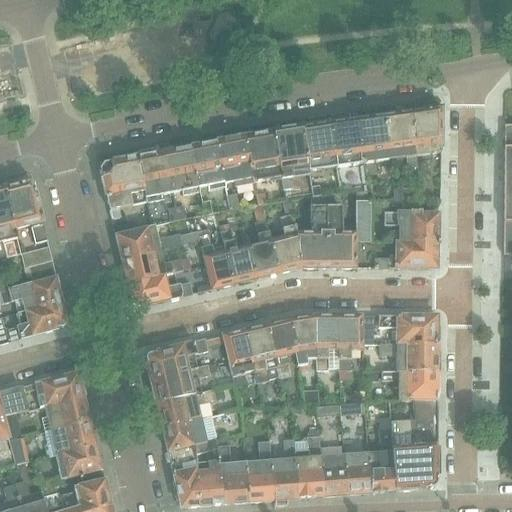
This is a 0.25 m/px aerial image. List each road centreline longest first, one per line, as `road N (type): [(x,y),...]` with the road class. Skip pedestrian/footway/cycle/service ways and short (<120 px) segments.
road 1 (unclassified): [(57,137),(464,71)]
road 2 (residential): [(103,340),(275,301),(466,297)]
road 3 (residential): [(511,503),(465,504),(466,297)]
road 4 (residential): [(466,297),(464,71)]
road 5 (residential): [(103,340),(57,137)]
road 6 (residential): [(143,511),(103,340)]
road 7 (unclassified): [(57,137),(23,5)]
